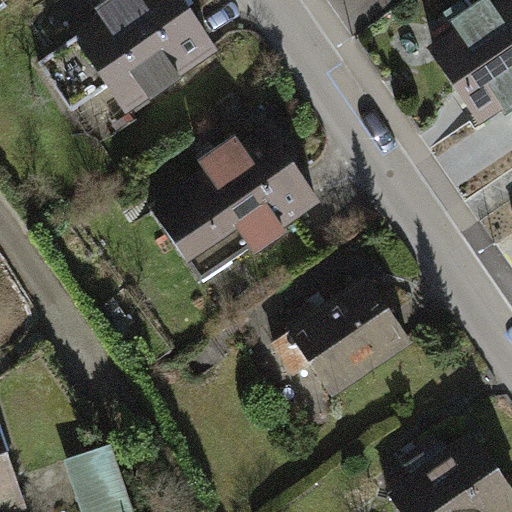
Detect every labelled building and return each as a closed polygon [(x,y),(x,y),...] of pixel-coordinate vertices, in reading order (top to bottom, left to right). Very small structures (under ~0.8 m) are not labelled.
[(196,0),(148,0),(90,38),(138,111),(229,50),(196,0)] [(454,29),(430,45),(478,120),(511,98),(511,0),(498,0),(493,4),(490,0),(479,0),(448,20),(454,29)] [(268,128),(177,189),(225,261),(316,201),(268,128)] [(369,275),(267,341),(289,375),(305,364),(326,395),(411,339),(369,275)] [(0,425),(0,511),(5,511),(29,503),(0,425)] [(511,491),(478,439),(391,496),(400,511),(509,511),(511,511),(511,491)] [(115,446),(65,459),(79,511),(127,511),(133,511),(115,446)]
